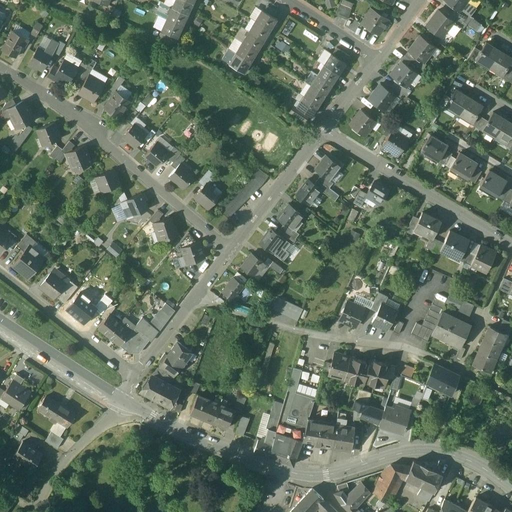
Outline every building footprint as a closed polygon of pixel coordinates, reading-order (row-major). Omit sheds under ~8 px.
[(193,2),(187,0),(174,0),(172,7),(187,14),(193,2)] [(444,0),(456,9),(459,11),(460,9),(467,0),(444,0)] [(165,4),(161,2),(156,13),(162,16),(166,18),(172,7),(165,4)] [(351,8),(340,4),(335,15),(346,19),(351,8)] [(267,5),(263,11),(273,17),(277,11),(267,5)] [(187,14),(172,7),(166,18),(182,25),(187,14)] [(388,19),(370,7),(359,23),(378,35),(388,19)] [(468,14),(460,9),(459,11),(456,9),(452,14),(462,22),(462,21),(467,15),(468,14)] [(263,11),(262,10),(255,20),(270,29),(276,19),(263,11)] [(449,18),(438,10),(426,26),(441,37),(447,30),(453,22),(453,21),(449,18)] [(462,22),(452,14),(449,18),(453,21),(453,22),(460,27),(463,29),(466,24),(462,21),(462,22)] [(467,15),(462,21),(466,24),(471,18),(467,15)] [(162,16),(157,27),(161,29),(166,18),(162,16)] [(182,25),(166,18),(161,29),(177,36),(182,25)] [(270,29),(255,20),(249,31),(264,40),(270,29)] [(460,27),(453,22),(447,30),(454,35),(460,27)] [(36,23),(30,33),(36,37),(42,26),(36,23)] [(29,40),(13,31),(2,50),(15,57),(21,46),(24,48),(29,40)] [(264,40),(249,31),(243,42),(257,50),(264,40)] [(420,35),(408,51),(423,63),(424,62),(435,47),(420,35)] [(284,51),(288,45),(278,39),(275,45),(284,51)] [(51,41),(45,52),(37,48),(27,65),(33,68),(33,66),(43,71),(53,53),(52,53),(57,44),(51,41)] [(57,44),(52,53),(53,53),(58,56),(65,45),(59,41),(57,44)] [(499,51),(486,43),(486,42),(485,41),(480,50),(475,59),(476,60),(476,59),(489,66),(499,51)] [(257,50),(243,42),(236,52),(251,61),(257,50)] [(349,55),(337,47),(332,54),(345,62),(349,55)] [(475,47),(468,58),(474,61),(476,60),(475,59),(480,50),(475,47)] [(423,63),(408,51),(404,56),(422,70),(426,64),(424,62),(423,63)] [(511,58),(499,51),(489,66),(502,74),(502,75),(507,67),(511,58)] [(251,61),(236,52),(229,63),(233,66),(241,71),(244,72),(251,61)] [(332,54),(331,54),(325,64),(339,73),(345,63),(332,54)] [(81,63),(67,55),(62,62),(76,70),(81,63)] [(76,70),(62,62),(58,70),(52,79),(58,83),(60,80),(68,84),(74,75),(76,70)] [(416,73),(402,62),(397,68),(395,67),(390,75),(396,79),(405,87),(406,86),(416,73)] [(87,66),(81,63),(76,70),(74,75),(80,78),(86,67),(87,66)] [(339,73),(325,64),(318,74),(332,83),(339,73)] [(241,71),(233,66),(229,72),(238,77),(241,71)] [(52,67),(47,76),(52,79),(58,70),(52,67)] [(86,67),(80,78),(85,81),(87,77),(88,77),(92,70),(86,67)] [(511,70),(511,69),(507,67),(502,75),(502,74),(500,77),(506,80),(511,70)] [(332,83),(318,74),(311,85),(325,94),(332,83)] [(119,76),(110,89),(114,93),(115,91),(116,91),(124,80),(119,76)] [(88,77),(87,77),(85,81),(78,93),(93,102),(103,86),(88,77)] [(405,87),(396,79),(391,85),(402,93),(406,96),(410,90),(406,86),(405,87)] [(388,90),(381,84),(369,99),(384,110),(395,96),(395,95),(388,90)] [(325,94),(311,85),(304,95),(319,105),(325,94)] [(402,93),(391,85),(388,90),(395,95),(395,96),(398,98),(402,93)] [(468,98),(455,90),(450,98),(445,105),(446,106),(459,113),(468,98)] [(114,93),(104,108),(118,118),(125,108),(126,109),(131,102),(116,91),(115,91),(114,93)] [(444,94),(438,104),(444,108),(446,106),(445,105),(450,98),(444,94)] [(319,105),(304,95),(297,106),(312,116),(319,105)] [(482,106),(468,98),(459,113),(472,122),(473,122),(477,114),(482,106)] [(12,99),(6,102),(3,106),(6,110),(15,105),(12,99)] [(15,105),(6,110),(15,128),(33,118),(24,100),(15,105)] [(139,102),(125,120),(129,124),(144,106),(139,102)] [(376,121),(361,109),(350,124),(364,136),(376,121)] [(506,120),(492,112),(487,120),(482,128),(483,129),(496,136),(506,120)] [(482,117),(477,114),(473,122),(472,122),(470,124),(476,128),(482,117)] [(487,120),(482,117),(476,128),(482,131),(483,129),(482,128),(487,120)] [(511,123),(506,120),(496,136),(509,144),(509,145),(511,140),(511,123)] [(54,122),(36,129),(42,145),(60,137),(54,122)] [(147,135),(133,123),(122,136),(135,148),(147,135)] [(389,123),(383,134),(388,137),(392,130),(394,127),(389,123)] [(28,124),(22,132),(21,131),(18,135),(24,139),(33,127),(28,124)] [(403,128),(396,124),(394,127),(392,130),(399,134),(403,128)] [(399,134),(392,130),(388,137),(382,145),(398,155),(408,140),(399,134)] [(24,139),(18,135),(13,142),(19,146),(24,139)] [(447,145),(430,135),(420,150),(438,161),(444,151),(447,145)] [(62,148),(61,149),(65,152),(72,149),(71,147),(74,144),(68,140),(62,148)] [(169,152),(157,142),(145,156),(158,167),(160,163),(163,165),(168,158),(166,156),(170,152),(169,152)] [(57,144),(49,154),(54,158),(55,157),(61,149),(62,148),(57,144)] [(72,149),(65,152),(65,154),(72,171),(92,163),(84,144),(72,149)] [(180,153),(174,147),(169,152),(170,152),(166,156),(168,158),(173,162),(179,154),(180,153)] [(61,149),(55,157),(60,161),(65,154),(65,152),(61,149)] [(450,155),(444,151),(438,161),(445,165),(450,155)] [(477,163),(460,152),(450,168),(467,178),(473,169),(477,163)] [(173,162),(170,165),(175,168),(178,165),(184,158),(179,154),(173,162)] [(326,155),(315,170),(321,175),(327,179),(333,171),(335,173),(340,166),(326,155)] [(178,165),(175,168),(168,176),(183,189),(190,181),(189,180),(192,177),(178,165)] [(253,177),(228,201),(220,210),(227,218),(261,184),(262,185),(269,175),(258,167),(250,174),(253,177)] [(113,169),(97,175),(104,191),(120,184),(113,169)] [(480,173),(473,169),(467,178),(474,183),(480,173)] [(506,181),(489,170),(479,185),(497,196),(503,187),(505,183),(506,181)] [(206,172),(198,181),(203,186),(206,183),(206,184),(212,177),(206,172)] [(327,179),(321,175),(317,179),(329,188),(333,183),(327,179)] [(329,188),(317,179),(314,184),(321,190),(322,191),(335,201),(339,196),(329,188)] [(314,184),(308,180),(296,195),(310,205),(316,196),(321,190),(314,184)] [(388,190),(374,181),(366,193),(365,195),(366,196),(376,202),(380,204),(388,190)] [(206,184),(206,183),(203,186),(193,197),(207,210),(220,195),(206,184)] [(509,191),(503,187),(497,196),(504,200),(509,191)] [(360,190),(353,203),(361,207),(364,201),(366,196),(365,195),(366,193),(360,190)] [(141,193),(121,203),(128,218),(148,208),(141,193)] [(316,196),(311,203),(316,207),(322,200),(316,196)] [(376,202),(366,196),(364,201),(373,207),(376,202)] [(289,204),(278,219),(284,224),(289,228),(290,227),(296,220),(298,221),(303,215),(289,204)] [(158,209),(149,219),(154,223),(161,220),(161,217),(164,214),(158,209)] [(352,209),(347,220),(353,222),(358,212),(352,209)] [(417,223),(413,229),(414,230),(430,238),(432,239),(433,238),(440,221),(422,212),(417,223)] [(154,223),(156,232),(157,233),(160,232),(163,241),(179,236),(176,227),(175,227),(171,217),(161,220),(154,223)] [(417,223),(411,220),(405,232),(412,235),(414,230),(413,229),(417,223)] [(289,228),(284,224),(280,228),(291,236),(295,239),(299,234),(290,227),(289,228)] [(291,236),(280,228),(277,233),(281,237),(287,241),(291,236)] [(270,229),(259,243),(272,253),(278,245),(276,243),(281,237),(277,233),(270,229)] [(350,236),(357,239),(359,233),(352,230),(350,236)] [(443,243),(439,250),(440,251),(447,254),(449,251),(460,257),(464,249),(469,240),(449,230),(443,243)] [(175,247),(179,251),(181,250),(180,247),(195,242),(188,231),(175,247)] [(26,233),(16,245),(23,250),(26,247),(27,247),(29,244),(33,239),(26,233)] [(281,237),(276,243),(278,245),(272,253),(283,261),(289,253),(285,250),(290,243),(287,241),(281,237)] [(430,238),(426,247),(432,251),(438,240),(433,238),(432,239),(430,238)] [(438,240),(432,251),(438,254),(440,251),(439,250),(443,243),(438,240)] [(106,248),(115,257),(122,249),(114,241),(106,248)] [(195,242),(180,247),(181,250),(186,264),(204,258),(198,241),(195,242)] [(45,257),(29,244),(27,247),(38,257),(36,260),(40,263),(45,257)] [(475,255),(470,264),(471,265),(486,272),(496,252),(480,245),(475,255)] [(27,247),(26,247),(23,250),(18,257),(12,265),(27,278),(37,265),(38,266),(40,263),(36,260),(38,257),(27,247)] [(470,252),(464,249),(460,257),(458,260),(464,263),(470,252)] [(475,255),(470,252),(464,263),(471,266),(471,265),(470,264),(475,255)] [(252,253),(241,267),(252,276),(258,268),(260,270),(265,264),(252,253)] [(283,269),(272,261),(268,266),(279,274),(283,269)] [(72,281),(54,268),(51,272),(65,283),(68,286),(72,281)] [(51,272),(39,287),(52,298),(54,295),(65,283),(51,272)] [(234,277),(222,292),(235,302),(239,295),(237,294),(244,285),(234,277)] [(503,278),(498,289),(503,291),(508,280),(503,278)] [(511,282),(508,280),(503,291),(509,294),(510,291),(511,286),(511,282)] [(68,286),(58,298),(63,302),(76,285),(72,281),(68,286)] [(65,283),(54,295),(58,298),(68,286),(65,283)] [(387,297),(378,292),(371,308),(370,308),(377,311),(381,303),(384,304),(387,297)] [(447,299),(458,307),(463,300),(451,292),(447,299)] [(86,303),(76,295),(65,308),(82,322),(93,308),(95,306),(88,301),(86,303)] [(302,310),(275,297),(270,307),(298,320),(302,310)] [(416,322),(411,333),(427,341),(445,303),(434,298),(421,325),(416,322)] [(100,299),(95,306),(93,308),(100,314),(107,305),(100,299)] [(474,305),(463,300),(460,306),(471,311),(474,305)] [(363,308),(347,301),(347,303),(344,304),(342,308),(343,310),(339,318),(340,320),(344,322),(346,321),(356,326),(359,318),(364,309),(363,308)] [(174,310),(165,303),(161,309),(169,317),(174,310)] [(384,304),(381,303),(377,311),(372,322),(387,330),(397,310),(384,304)] [(107,305),(100,314),(105,317),(108,314),(113,309),(108,304),(107,305)] [(371,308),(365,305),(363,308),(364,309),(359,318),(365,321),(370,308),(371,308)] [(471,311),(460,306),(458,311),(469,316),(471,311)] [(169,317),(161,309),(157,315),(165,322),(169,317)] [(470,325),(441,311),(431,333),(460,347),(470,325)] [(108,314),(105,317),(97,328),(108,337),(119,323),(108,314)] [(165,322),(157,315),(153,319),(161,327),(165,322)] [(149,324),(141,317),(133,328),(130,332),(120,345),(127,351),(139,352),(148,341),(150,342),(158,331),(149,324)] [(133,328),(122,319),(119,323),(130,332),(133,328)] [(161,327),(153,319),(149,324),(158,331),(161,327)] [(511,327),(511,323),(503,319),(500,325),(511,329),(511,327)] [(398,321),(392,332),(398,335),(403,323),(398,321)] [(119,323),(108,337),(119,346),(120,345),(130,332),(119,323)] [(511,329),(500,325),(498,330),(506,334),(509,336),(511,329)] [(498,330),(489,326),(483,339),(501,346),(506,334),(498,330)] [(501,346),(483,339),(478,351),(495,359),(501,346)] [(177,341),(168,353),(177,359),(186,347),(177,341)] [(168,353),(166,357),(163,355),(159,361),(161,362),(158,367),(166,373),(167,371),(174,376),(192,351),(186,347),(177,359),(168,353)] [(495,359),(478,351),(472,364),(481,368),(490,372),(490,371),(495,359)] [(350,357),(334,352),(331,363),(328,374),(344,379),(344,378),(350,357)] [(350,357),(344,378),(354,380),(360,359),(354,358),(354,357),(350,356),(350,357)] [(375,359),(370,358),(369,361),(370,361),(364,380),(365,380),(374,383),(380,362),(375,360),(375,359)] [(365,361),(360,359),(354,380),(364,383),(365,380),(364,380),(370,361),(369,361),(365,360),(365,361)] [(326,361),(323,373),(328,374),(331,363),(326,361)] [(386,363),(380,362),(374,383),(385,385),(387,377),(390,365),(391,363),(386,362),(386,363)] [(405,364),(401,374),(406,376),(410,366),(405,364)] [(450,371),(434,364),(427,382),(442,390),(450,371)] [(396,366),(390,365),(387,377),(393,379),(396,366)] [(410,366),(406,376),(411,378),(414,368),(410,366)] [(166,373),(158,367),(153,374),(169,383),(173,377),(166,373)] [(275,431),(273,439),(280,441),(284,429),(294,392),(301,370),(293,368),(280,412),(275,431)] [(490,372),(481,368),(479,373),(490,378),(493,372),(490,371),(490,372)] [(450,371),(442,390),(451,394),(458,375),(450,371)] [(24,379),(16,374),(11,382),(12,380),(20,385),(24,379)] [(169,383),(153,374),(144,387),(146,392),(170,405),(179,388),(169,383)] [(401,378),(394,376),(390,389),(397,391),(401,378)] [(5,391),(1,397),(20,409),(31,392),(20,385),(12,380),(11,382),(5,391)] [(199,383),(193,380),(189,390),(195,393),(199,383)] [(426,386),(421,398),(427,401),(432,389),(426,386)] [(371,392),(358,388),(355,400),(367,404),(371,392)] [(294,392),(284,429),(285,432),(294,435),(297,423),(299,416),(308,419),(314,398),(294,392)] [(219,403),(197,394),(190,412),(211,421),(219,403)] [(75,413),(46,395),(38,407),(51,415),(49,418),(55,422),(57,419),(67,425),(75,413)] [(240,395),(235,407),(241,410),(246,398),(240,395)] [(367,404),(355,400),(352,407),(354,408),(361,411),(360,416),(379,423),(383,412),(367,406),(368,404),(367,404)] [(234,409),(219,403),(211,421),(226,428),(234,409)] [(393,408),(385,405),(379,425),(403,433),(411,409),(394,404),(393,408)] [(361,411),(354,408),(353,420),(360,420),(360,416),(361,411)] [(280,412),(271,410),(269,416),(271,417),(268,428),(275,431),(280,412)] [(345,412),(338,411),(336,424),(343,425),(344,419),(345,412)] [(236,431),(244,433),(249,417),(241,414),(236,431)] [(308,419),(299,416),(297,423),(306,426),(308,419)] [(336,424),(308,419),(306,426),(304,432),(303,438),(315,439),(314,444),(325,446),(325,443),(333,444),(336,424)] [(28,430),(18,423),(14,429),(23,435),(24,435),(28,430)] [(294,435),(292,441),(300,444),(301,444),(303,438),(304,432),(306,426),(297,423),(294,435)] [(343,425),(336,424),(333,444),(332,447),(351,450),(355,427),(354,426),(343,425)] [(261,440),(258,439),(253,451),(268,456),(273,439),(275,431),(268,428),(265,438),(264,441),(261,440)] [(23,435),(14,429),(10,435),(20,441),(23,435)] [(294,435),(285,432),(284,429),(280,441),(273,439),(268,456),(293,464),(296,454),(298,455),(299,452),(298,452),(300,444),(292,441),(294,435)] [(63,438),(51,430),(45,441),(56,448),(63,438)] [(43,454),(23,441),(14,455),(27,464),(26,465),(33,469),(43,454)] [(420,464),(413,461),(410,466),(405,478),(422,486),(434,491),(434,490),(441,474),(435,471),(420,463),(420,464)] [(390,465),(384,469),(380,476),(378,475),(374,483),(371,488),(372,488),(370,491),(376,495),(386,503),(388,504),(401,481),(397,478),(399,475),(403,465),(392,464),(390,465)] [(403,465),(399,475),(405,478),(410,466),(403,465)] [(347,482),(337,485),(338,490),(342,488),(342,489),(348,486),(347,482)] [(370,491),(362,482),(356,487),(364,497),(370,491)] [(422,486),(413,502),(424,508),(434,491),(422,486)] [(338,490),(334,492),(341,503),(349,511),(350,511),(359,503),(364,497),(356,487),(350,493),(350,492),(346,496),(342,489),(342,488),(338,490)] [(312,488),(289,511),(311,511),(317,506),(324,499),(312,488)] [(370,491),(364,497),(369,501),(376,495),(370,491)] [(466,511),(501,511),(476,496),(466,511)] [(336,511),(324,499),(317,506),(323,511),(336,511)] [(445,499),(443,503),(439,511),(447,511),(452,503),(445,499)] [(0,511),(4,511),(9,506),(0,500),(0,511)] [(407,511),(397,504),(393,508),(390,511),(421,511),(424,508),(413,502),(407,511)] [(360,511),(355,508),(351,511),(390,511),(393,508),(388,504),(386,503),(379,511),(360,511)] [(452,503),(447,511),(466,511),(452,503)]
